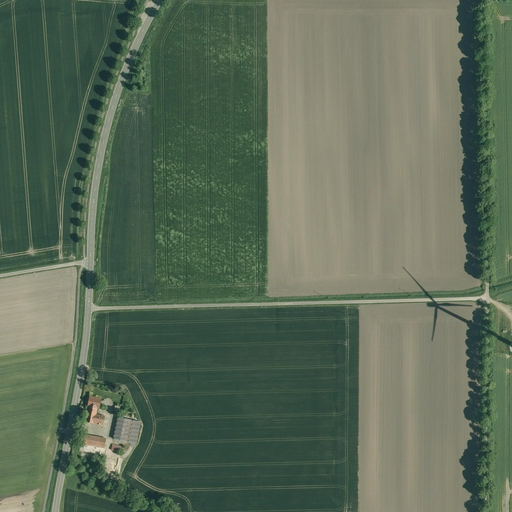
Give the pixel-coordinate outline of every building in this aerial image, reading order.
[(101,399),(90,397),(88,406),(85,422),(94,424),(103,425),(105,416),(96,414),(97,413),(98,413),(101,399)] [(131,420),(118,417),(113,439),(126,442),(131,420)] [(140,422),(131,420),(126,442),(136,444),(140,422)] [(106,439),(83,434),(81,444),(104,448),(106,439)] [(104,448),(81,444),(79,450),(103,455),(104,448)]
